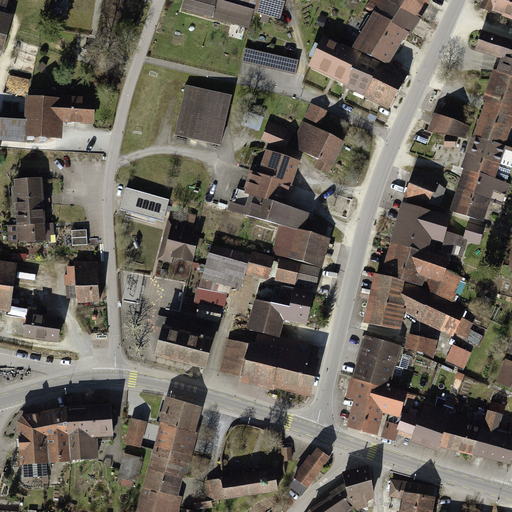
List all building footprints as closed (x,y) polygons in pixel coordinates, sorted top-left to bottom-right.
[(0,0),(0,42),(4,29),(7,30),(11,18),(2,15),(7,1),(4,0),(0,0)] [(179,0),(176,11),(246,29),(250,14),(277,21),(282,0),(179,0)] [(320,40),(306,65),(385,110),(405,75),(388,66),(406,35),(410,36),(426,7),(423,6),(426,0),(372,0),(367,9),(372,12),(347,55),(320,40)] [(511,0),(480,0),(476,10),(511,23),(511,0)] [(511,43),(477,33),(470,52),(497,61),(480,103),(467,136),(457,168),(460,169),(445,209),(478,220),(487,195),(506,200),(510,185),(491,179),(511,119),(511,43)] [(228,97),(184,87),(172,136),(216,146),(228,97)] [(90,97),(19,95),(17,118),(0,117),(0,140),(18,141),(18,135),(56,137),(57,122),(89,124),(90,97)] [(320,126),(326,113),(310,105),(304,117),(320,126)] [(467,128),(432,114),(426,131),(460,145),(467,128)] [(249,125),(261,127),(261,119),(250,118),(249,125)] [(288,131),(266,122),(259,140),(281,148),(288,131)] [(341,144),(303,123),(290,147),(316,161),(312,167),(324,174),(341,144)] [(281,206),(295,161),(261,151),(254,174),(249,173),(242,195),(233,192),(228,208),(298,230),(303,213),(281,206)] [(434,179),(409,171),(401,194),(426,203),(434,179)] [(36,177),(6,178),(8,242),(38,241),(36,177)] [(164,220),(170,196),(127,185),(121,209),(164,220)] [(446,216),(397,203),(377,276),(369,274),(357,322),(395,329),(401,315),(451,338),(453,333),(465,338),(471,322),(462,318),(466,308),(453,302),(462,279),(437,266),(440,257),(424,252),(427,239),(439,242),(446,216)] [(443,249),(464,254),(467,240),(481,243),(485,226),(468,221),(465,234),(448,229),(443,249)] [(176,224),(169,222),(160,258),(172,261),(174,256),(191,261),(197,239),(191,237),(192,232),(192,229),(192,228),(191,228),(176,224)] [(53,223),(42,224),(43,239),(53,239),(53,223)] [(85,230),(69,231),(70,247),(85,246),(85,230)] [(242,275),(312,292),(325,240),(281,230),(273,260),(207,244),(198,279),(238,289),(242,275)] [(511,238),(503,273),(511,274),(511,238)] [(17,261),(0,258),(0,309),(11,311),(17,261)] [(99,260),(76,261),(75,300),(100,300),(99,260)] [(253,342),(229,340),(222,371),(310,392),(321,350),(278,339),(283,317),(307,322),(314,293),(276,285),(272,303),(259,300),(251,330),(256,331),(253,342)] [(45,308),(29,305),(24,336),(59,342),(63,318),(44,315),(45,308)] [(214,331),(159,316),(156,325),(164,327),(157,355),(205,367),(214,331)] [(438,341),(410,333),(406,348),(434,356),(438,341)] [(401,344),(366,335),(348,398),(356,400),(350,426),(377,433),(383,412),(399,416),(406,391),(389,386),(401,344)] [(449,356),(467,364),(473,351),(455,343),(449,356)] [(511,364),(499,360),(490,384),(511,392),(511,364)] [(508,463),(511,450),(511,420),(479,411),(474,419),(468,417),(453,412),(457,401),(439,396),(431,413),(417,409),(414,417),(403,413),(397,430),(410,435),(409,440),(435,449),(436,444),(508,463)] [(198,407),(160,398),(154,422),(158,423),(135,510),(140,511),(175,511),(180,496),(175,495),(180,477),(183,478),(195,433),(192,433),(198,407)] [(15,416),(10,423),(13,465),(94,459),(93,438),(107,436),(107,405),(60,406),(15,416)] [(144,423),(128,419),(121,444),(137,448),(144,423)] [(290,447),(280,448),(281,461),(291,460),(290,447)] [(330,457),(318,449),(295,479),(307,488),(330,457)] [(143,456),(123,454),(120,481),(140,484),(143,456)] [(374,497),(369,467),(345,474),(348,486),(312,510),(313,511),(312,511),(343,511),(354,504),(374,497)] [(274,491),(271,468),(202,479),(204,492),(192,494),(194,510),(210,508),(209,501),(274,491)] [(430,511),(434,486),(389,480),(386,497),(399,500),(397,511),(430,511)]
